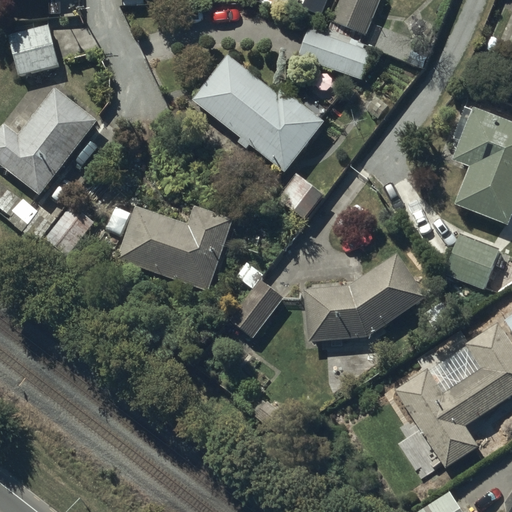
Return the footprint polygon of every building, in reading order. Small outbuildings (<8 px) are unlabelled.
[(372,0),(338,0),(332,16),(361,28),(372,0)] [(55,60),(47,21),(9,29),(17,68),(55,60)] [(368,48),(306,27),(297,53),(359,74),(368,48)] [(276,93),(228,55),(195,96),(283,166),(320,119),(280,87),(276,93)] [(93,116),(55,86),(17,134),(5,124),(0,130),(0,156),(38,186),(93,116)] [(511,196),(511,122),(474,108),(457,154),(472,160),(457,199),(504,217),(511,196)] [(298,167),(276,197),(305,219),(327,189),(298,167)] [(0,177),(0,206),(11,216),(9,218),(39,242),(57,218),(42,205),(38,210),(0,177)] [(230,216),(194,203),(186,223),(135,205),(118,251),(206,283),(230,216)] [(71,205),(45,238),(68,256),(94,223),(71,205)] [(119,229),(105,223),(92,251),(106,258),(119,229)] [(496,245),(459,231),(445,269),(482,283),(496,245)] [(423,292),(397,252),(350,281),(305,284),(308,334),(363,330),(423,292)] [(280,295),(259,278),(228,315),(249,332),(280,295)] [(511,391),(511,350),(498,328),(400,389),(447,464),(475,446),(461,423),(511,391)] [(454,490),(462,502),(495,480),(486,467),(454,490)] [(459,511),(449,495),(423,511),(459,511)]
